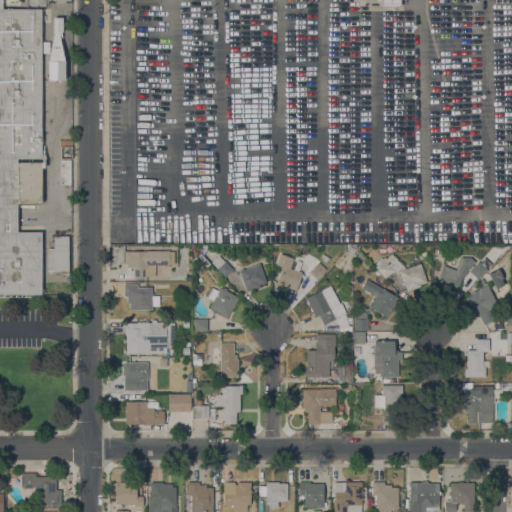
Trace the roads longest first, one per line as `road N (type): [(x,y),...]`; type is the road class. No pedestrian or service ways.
road 1 (residential): [(90,450),(90,0)]
road 2 (tertiary): [(511,449),(90,450)]
road 3 (residential): [(438,449),(439,329)]
